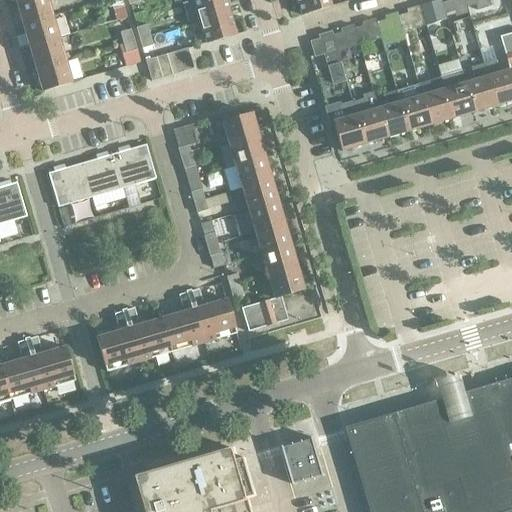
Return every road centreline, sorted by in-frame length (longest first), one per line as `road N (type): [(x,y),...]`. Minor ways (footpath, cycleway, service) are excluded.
road 1 (residential): [(0,336),(185,280),(193,253),(155,99)]
road 2 (residential): [(45,464),(365,368)]
road 3 (residential): [(365,368),(273,64)]
road 4 (residential): [(365,368),(511,325)]
road 5 (residential): [(22,139),(155,99)]
road 6 (residential): [(271,37),(398,0)]
road 7 (residential): [(155,99),(273,64)]
